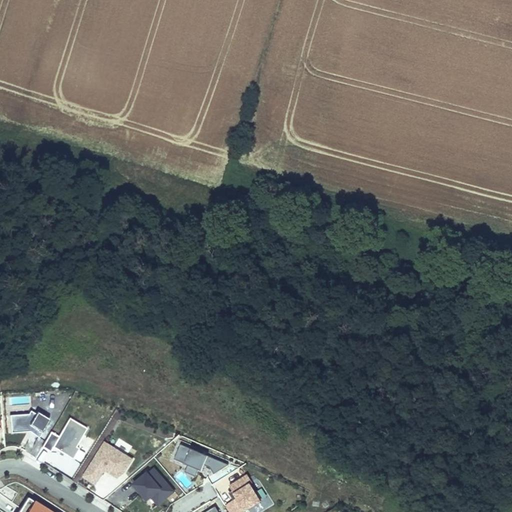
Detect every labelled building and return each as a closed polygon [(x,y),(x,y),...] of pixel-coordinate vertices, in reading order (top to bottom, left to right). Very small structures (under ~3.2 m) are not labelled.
[(9,415),(11,433),(26,431),(26,428),(29,428),(30,431),(38,437),(49,422),(31,411),(28,414),(9,415)] [(78,447),(88,429),(69,417),(58,436),(50,431),(41,446),(50,451),(52,447),(72,458),(79,448),(78,447)] [(124,472),(132,459),(105,442),(84,475),(96,483),(102,473),(99,471),(101,467),(105,469),(117,477),(124,472)] [(181,444),(174,459),(188,465),(199,469),(202,471),(205,465),(210,467),(214,474),(229,465),(228,464),(181,444)] [(188,465),(185,472),(196,476),(199,469),(188,465)] [(154,468),(134,484),(142,493),(146,490),(151,496),(158,504),(173,491),(154,468)] [(242,511),(261,501),(250,484),(252,483),(247,475),(229,486),(232,490),(237,498),(233,500),(225,505),(228,511),(242,511)] [(142,493),(147,500),(151,496),(146,490),(142,493)] [(232,490),(229,493),(233,500),(237,498),(232,490)] [(50,511),(27,497),(17,511),(50,511)]
